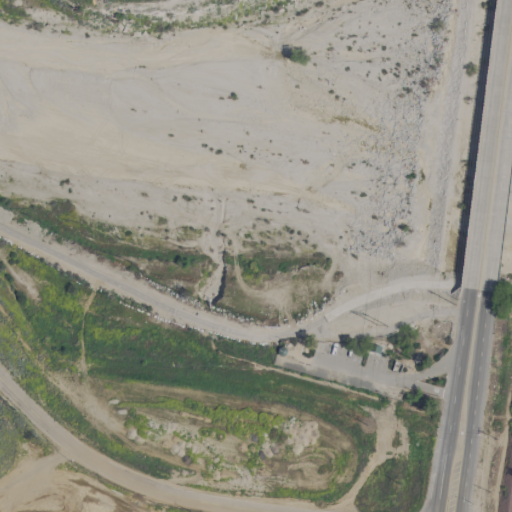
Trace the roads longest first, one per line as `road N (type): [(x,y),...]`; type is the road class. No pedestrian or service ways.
road 1 (residential): [(283,511),(197,501),(116,477),(51,431),(0,380)]
road 2 (primary): [(504,0),(469,289)]
road 3 (primary): [(469,289),(437,511)]
road 4 (primary): [(456,511),(486,292)]
road 5 (primary): [(486,292),(511,81)]
